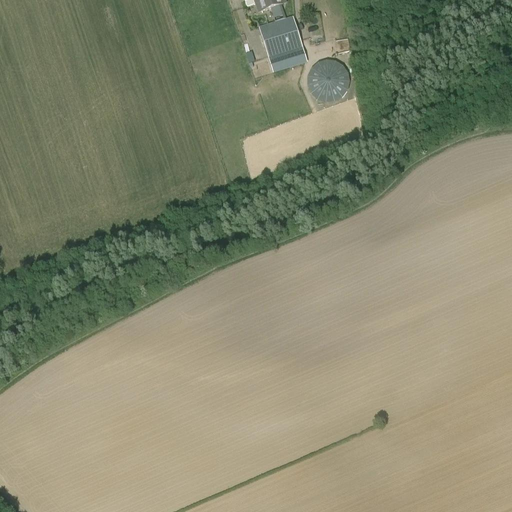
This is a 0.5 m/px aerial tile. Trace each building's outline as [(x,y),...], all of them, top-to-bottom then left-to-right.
[(261,13),(271,9),(267,0),(253,0),(254,2),(257,1),(261,13)] [(267,0),(271,9),(283,5),(280,0),(267,0)] [(293,18),(275,23),(285,55),(284,55),(286,63),(305,57),(293,18)] [(284,55),(285,55),(275,23),(259,29),(269,60),(271,59),(274,66),(286,63),(284,55)] [(308,100),(346,101),(347,65),(310,64),(308,100)]
